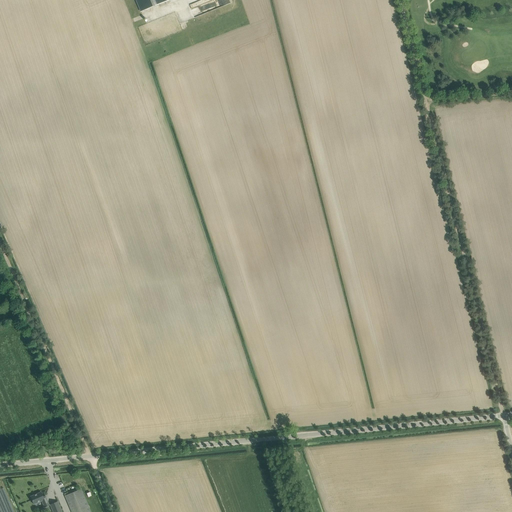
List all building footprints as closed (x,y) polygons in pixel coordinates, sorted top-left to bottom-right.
[(136,0),(141,12),(169,0),(168,0),(136,0)] [(199,13),(200,14),(232,3),(230,0),(201,0),(190,4),(192,9),(197,7),(194,10),(197,13),(199,13)] [(81,489),(65,496),(67,500),(71,511),(90,511),(81,490),(81,489)] [(49,506),(47,500),(45,496),(43,497),(41,492),(30,496),(34,504),(41,501),(44,508),(49,506)] [(51,505),(53,511),(62,511),(59,502),(51,505)]
